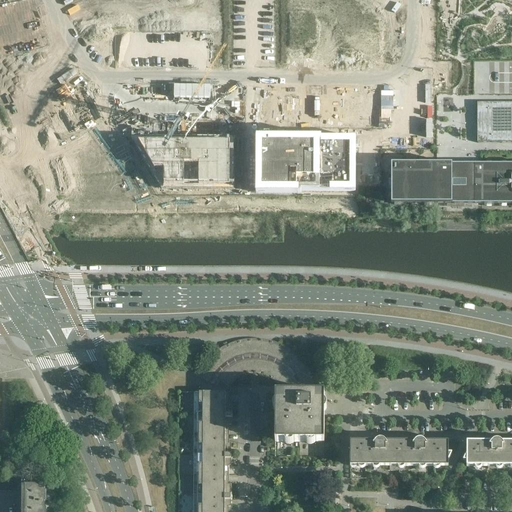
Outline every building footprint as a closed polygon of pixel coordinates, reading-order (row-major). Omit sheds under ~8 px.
[(511,102),(477,103),(477,119),(477,120),(477,143),(511,142),(511,102)] [(230,142),(137,142),(164,187),(230,187),(230,142)] [(351,142),(260,142),(260,187),(351,187),(351,142)] [(437,165),(391,165),(391,182),(391,187),(391,204),(436,204),(511,204),(511,164),(482,164),(481,164),(449,164),(437,165)] [(307,367),(307,366),(300,359),(300,358),(299,358),(291,352),(292,352),(291,351),(282,346),(281,346),(272,342),(271,342),(261,341),(261,340),(260,340),(250,340),(249,340),(239,342),(238,342),(229,346),(228,345),(228,346),(219,351),(218,351),(210,358),(209,358),(210,358),(203,366),(202,366),(202,367),(197,375),(196,376),(209,382),(209,383),(211,385),(214,385),(217,386),(220,381),(229,387),(230,386),(233,383),(233,382),(237,379),(238,379),(241,377),(242,377),(242,376),(246,375),(247,375),(250,374),(251,374),(260,374),(262,375),(263,375),(267,376),(267,377),(268,377),(272,379),(272,380),(273,379),(276,382),(276,383),(277,383),(280,386),(279,386),(280,387),(282,391),(283,391),(283,393),(318,393),(318,392),(317,387),(317,386),(316,386),(313,377),(313,376),(312,376),(307,367)] [(231,425),(231,407),(231,402),(229,402),(229,393),(195,393),(195,434),(229,434),(229,425),(231,425)] [(324,442),(324,417),(324,411),(321,411),(321,403),(324,403),(324,393),(318,393),(283,393),(275,393),(275,442),(284,442),(284,443),(285,444),(286,444),(287,444),(289,445),(290,445),(291,444),(292,444),(293,443),(293,442),(305,442),(305,443),(306,443),(307,444),(309,445),(310,445),(311,445),(312,444),(313,444),(314,443),(315,443),(315,442),(324,442)] [(231,466),(231,448),(231,443),(229,443),(229,434),(195,434),(195,475),(228,475),(228,466),(231,466)] [(448,461),(451,454),(452,454),(448,454),(448,442),(424,442),(423,441),(422,440),(421,440),(420,440),(418,440),(417,440),(416,441),(415,442),(385,442),(385,441),(383,441),(382,440),(381,440),(380,440),(379,440),(377,440),(376,441),(376,442),(350,441),(350,466),(360,466),(360,464),(364,464),(364,466),(373,466),(373,464),(379,464),(379,466),(390,467),(389,471),(405,471),(405,467),(419,467),(419,464),(425,464),(425,467),(434,467),(434,464),(440,464),(440,467),(448,467),(448,461)] [(511,442),(501,442),(500,441),(499,441),(498,440),(497,440),(496,440),(495,440),(493,441),(492,442),(466,442),(466,454),(467,454),(463,462),(466,462),(466,467),(475,467),(475,464),(481,464),(481,467),(488,467),(488,469),(503,469),(503,467),(510,467),(510,465),(511,464),(511,442)] [(231,507),(231,489),(231,484),(228,484),(228,475),(195,475),(194,511),(228,511),(228,507),(231,507)] [(44,511),(45,485),(25,485),(24,511),(44,511)]
